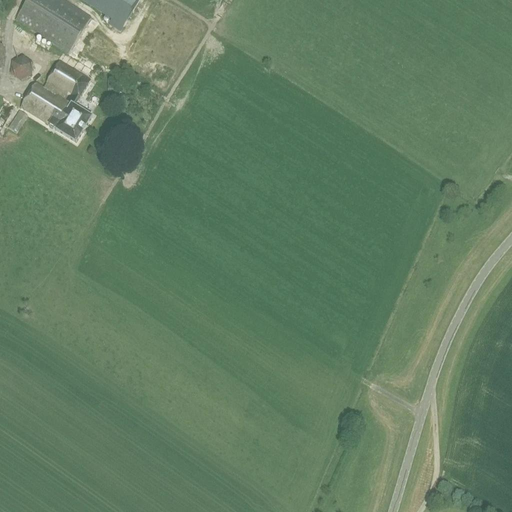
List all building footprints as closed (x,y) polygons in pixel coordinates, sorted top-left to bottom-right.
[(29,0),(16,23),(68,56),(92,19),(61,0),(29,0)] [(120,33),(140,0),(80,0),(113,20),(110,25),(109,27),(120,33)] [(10,74),(20,80),(30,76),(31,64),(22,58),(12,62),(10,74)] [(48,126),(55,131),(76,144),(93,118),(76,107),(91,81),(60,62),(45,88),(37,83),(20,109),(48,127),(48,126)] [(107,91),(120,92),(121,79),(108,79),(107,91)] [(19,112),(9,129),(17,134),(25,123),(28,117),(19,112)]
